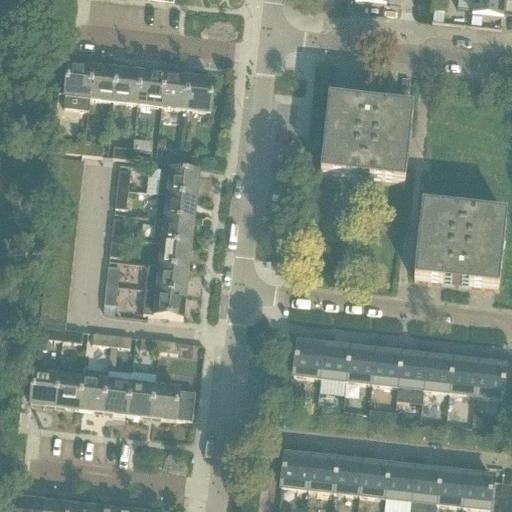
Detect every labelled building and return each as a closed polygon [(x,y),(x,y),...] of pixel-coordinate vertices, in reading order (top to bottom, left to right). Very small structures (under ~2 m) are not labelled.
[(385,0),(354,0),(354,6),(385,10),(385,0)] [(434,0),(432,15),(444,16),(445,0),(434,0)] [(504,0),(473,0),(471,19),(502,23),(504,0)] [(87,116),(88,104),(92,74),(67,71),(62,113),(87,116)] [(92,74),(88,104),(112,107),(116,76),(92,74)] [(112,107),(137,110),(140,79),(116,76),(112,107)] [(137,110),(161,112),(164,82),(140,79),(137,110)] [(161,112),(185,115),(188,85),(164,82),(161,112)] [(188,85),(185,115),(210,118),(213,88),(188,85)] [(412,114),(330,105),(328,105),(320,180),(404,189),(412,114)] [(63,157),(81,159),(82,154),(84,154),(85,148),(65,146),(63,157)] [(82,154),(81,159),(101,161),(102,150),(85,148),(84,154),(82,154)] [(112,163),(129,165),(130,159),(133,159),(133,154),(113,152),(112,163)] [(130,159),(129,165),(149,167),(150,156),(133,154),(133,159),(130,159)] [(160,168),(178,170),(178,164),(181,165),(181,159),(161,157),(160,168)] [(178,164),(178,170),(198,172),(199,161),(181,159),(181,165),(178,164)] [(58,163),(56,175),(82,178),(83,166),(58,163)] [(56,175),(55,188),(81,191),(82,178),(56,175)] [(118,175),(116,193),(122,193),(122,196),(127,196),(129,176),(118,175)] [(161,175),(159,199),(196,203),(195,203),(197,180),(198,180),(199,179),(161,175)] [(55,188),(53,201),(79,203),(81,191),(55,188)] [(122,193),(116,193),(114,213),(125,214),(127,196),(122,196),(122,193)] [(159,199),(156,223),(193,227),(192,227),(195,204),(196,204),(196,203),(159,199)] [(53,201),(52,213),(78,216),(79,203),(53,201)] [(421,211),(413,286),(497,295),(505,220),(421,211)] [(52,213),(50,226),(76,229),(78,216),(52,213)] [(113,223),(111,241),(116,241),(116,244),(122,244),(124,224),(113,223)] [(162,248),(190,252),(190,251),(189,251),(192,228),(193,228),(193,227),(156,223),(153,247),(162,248)] [(50,226),(49,238),(75,241),(76,229),(50,226)] [(49,238),(48,251),(73,254),(75,241),(49,238)] [(116,241),(111,241),(109,261),(120,262),(122,244),(116,244),(116,241)] [(162,248),(159,272),(188,276),(188,275),(187,275),(189,252),(190,252),(162,248)] [(48,251),(46,263),(72,266),(73,254),(48,251)] [(46,263),(45,276),(71,279),(72,266),(46,263)] [(107,271),(105,289),(111,289),(111,292),(116,292),(119,272),(107,271)] [(148,272),(145,295),(185,300),(185,299),(184,299),(186,276),(188,276),(159,272),(159,274),(148,272)] [(45,276),(43,288),(69,291),(71,279),(45,276)] [(43,288),(42,301),(68,304),(69,291),(43,288)] [(111,289),(105,289),(103,309),(115,310),(116,292),(111,292),(111,289)] [(185,300),(145,295),(142,320),(182,324),(182,323),(181,323),(184,300),(185,300)] [(42,301),(40,314),(66,316),(68,304),(42,301)] [(66,316),(40,314),(39,326),(65,329),(66,316)] [(28,336),(25,365),(35,366),(41,362),(43,351),(38,346),(40,327),(31,326),(30,336),(30,337),(28,336)] [(65,329),(39,326),(40,327),(44,333),(43,344),(60,346),(61,340),(63,340),(64,335),(65,329)] [(61,340),(60,346),(80,348),(82,337),(64,335),(63,340),(61,340)] [(91,349),(108,351),(109,346),(111,346),(112,340),(92,338),(91,349)] [(293,382),(320,385),(325,340),(316,339),(314,352),(296,350),(293,382)] [(109,346),(108,351),(128,354),(130,342),(112,340),(111,346),(109,346)] [(320,385),(345,387),(349,355),(332,354),(334,340),(325,340),(320,385)] [(139,355),(157,357),(157,351),(160,351),(160,346),(140,344),(139,355)] [(345,387),(371,390),(376,345),(367,344),(366,357),(349,355),(345,387)] [(371,390),(397,393),(401,361),(384,359),(385,346),(376,345),(371,390)] [(157,351),(157,357),(177,359),(178,348),(160,346),(160,351),(157,351)] [(397,393),(423,396),(428,351),(419,350),(417,363),(401,361),(397,393)] [(423,396),(449,399),(452,367),(435,365),(437,352),(428,351),(423,396)] [(449,399),(475,402),(480,357),(471,356),(469,369),(452,367),(449,399)] [(480,357),(475,402),(501,404),(505,373),(487,371),(489,358),(480,357)] [(29,410),(54,413),(58,374),(34,371),(29,410)] [(54,413),(78,416),(83,376),(58,374),(54,413)] [(83,376),(78,416),(102,418),(106,387),(107,378),(83,375),(83,376)] [(106,387),(102,418),(127,421),(130,390),(131,378),(107,376),(107,378),(106,387)] [(130,390),(127,421),(151,424),(154,393),(156,379),(132,377),(131,378),(130,390)] [(179,396),(154,393),(151,424),(176,427),(176,426),(190,428),(191,428),(194,397),(193,397),(193,398),(179,396)] [(379,417),(378,426),(393,427),(394,419),(379,417)] [(280,492),(307,495),(312,451),(303,450),(302,463),(284,461),(280,492)] [(307,495),(333,498),(337,467),(320,465),(321,452),(312,451),(307,495)] [(333,498),(359,501),(364,457),(355,456),(354,468),(337,467),(333,498)] [(359,501),(385,504),(388,472),(371,470),(373,458),(364,457),(359,501)] [(385,504),(411,507),(416,463),(407,462),(405,474),(388,472),(385,504)] [(411,507),(437,510),(440,478),(423,476),(425,464),(416,463),(411,507)] [(437,510),(457,511),(462,511),(467,468),(458,468),(457,480),(440,478),(437,510)] [(467,468),(462,511),(489,511),(492,484),(475,482),(476,470),(467,468)]
